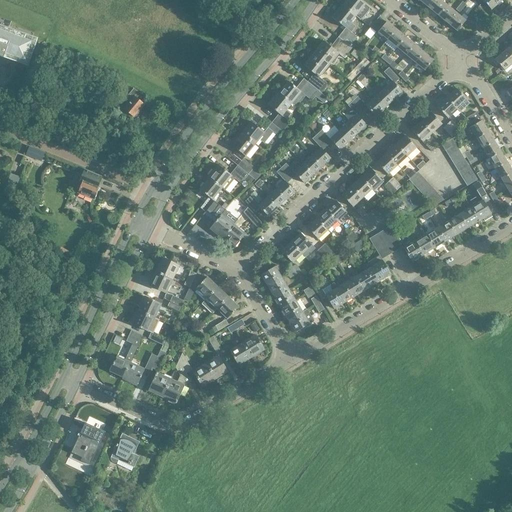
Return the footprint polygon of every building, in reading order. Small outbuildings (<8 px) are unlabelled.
[(360,0),(347,0),(343,5),(361,20),(370,8),(360,0)] [(440,0),(435,0),(429,8),(438,15),(447,5),(440,0)] [(501,2),(499,0),(482,0),(491,10),(501,2)] [(342,4),(332,17),(346,29),(339,37),(349,46),(356,37),(351,32),(356,26),(351,23),(356,17),(360,20),(361,20),(343,5),(342,4)] [(447,5),(438,15),(448,23),(456,13),(447,5)] [(456,13),(448,23),(457,31),(466,20),(456,13)] [(376,32),(384,21),(379,17),(370,28),(376,32)] [(378,32),(388,40),(396,30),(386,22),(378,32)] [(0,56),(28,66),(33,54),(27,52),(31,40),(25,38),(26,34),(0,24),(0,56)] [(396,30),(388,40),(397,48),(405,37),(396,30)] [(324,41),(314,53),(329,66),(339,54),(344,58),(352,48),(349,46),(339,37),(331,47),(324,41)] [(405,37),(397,48),(406,55),(415,45),(405,37)] [(415,45),(406,55),(416,63),(424,52),(415,45)] [(511,60),(504,51),(498,56),(494,59),(504,70),(511,63),(511,60)] [(424,52),(416,63),(425,70),(434,60),(424,52)] [(314,53),(303,65),(314,74),(307,82),(321,94),(322,93),(329,85),(319,77),(329,66),(314,53)] [(392,81),(383,89),(393,100),(402,92),(394,83),(399,79),(388,67),(383,72),(392,81)] [(360,82),(365,77),(362,74),(357,79),(360,82)] [(278,92),(278,93),(292,104),(296,108),(305,96),(311,101),(315,96),(324,103),(328,98),(322,93),(321,94),(307,82),(304,79),(296,89),(289,82),(280,93),(278,92)] [(129,103),(124,110),(133,117),(144,104),(137,98),(140,94),(134,88),(125,99),(129,103)] [(456,88),(446,97),(457,109),(460,112),(470,103),(456,88)] [(383,89),(374,97),(384,108),(393,100),(383,89)] [(279,114),(271,123),(282,132),(289,123),(286,120),(291,114),(286,111),(292,104),(278,93),(268,105),(279,114)] [(356,96),(351,100),(352,101),(363,113),(368,108),(375,117),(384,108),(374,97),(365,106),(356,96)] [(457,109),(446,97),(436,106),(447,118),(457,109)] [(356,114),(347,123),(357,134),(366,125),(358,117),(363,113),(352,101),(347,105),(356,114)] [(326,118),(331,113),(328,109),(323,114),(326,118)] [(430,112),(421,121),(432,133),(441,124),(430,112)] [(470,123),(480,117),(476,112),(466,119),(470,123)] [(451,120),(447,124),(456,133),(460,129),(451,120)] [(421,121),(411,130),(422,142),(432,133),(421,121)] [(470,127),(477,138),(488,131),(482,121),(470,127)] [(251,122),(241,133),(254,144),(258,139),(264,143),(273,133),(278,137),(282,132),(271,123),(264,132),(251,122)] [(347,123),(338,131),(348,142),(357,134),(347,123)] [(456,133),(447,124),(443,128),(452,138),(456,133)] [(321,130),(316,134),(327,146),(331,142),(339,150),(348,142),(338,131),(334,126),(325,134),(321,130)] [(488,131),(477,138),(483,148),(494,141),(488,131)] [(254,144),(241,133),(231,145),(244,156),(254,144)] [(320,148),(312,156),(322,167),(331,158),(323,150),(327,146),(316,134),(312,138),(320,148)] [(405,135),(396,145),(407,156),(416,147),(405,135)] [(449,141),(442,145),(445,151),(452,146),(449,141)] [(494,141),(483,148),(489,158),(500,151),(494,141)] [(429,142),(426,145),(431,151),(435,149),(429,142)] [(292,152),(297,147),(294,144),(289,149),(292,152)] [(456,144),(445,151),(448,156),(458,149),(456,144)] [(396,145),(386,153),(397,165),(407,156),(396,145)] [(44,153),(29,147),(26,155),(41,161),(44,153)] [(458,149),(448,156),(451,160),(461,154),(458,149)] [(500,151),(489,158),(495,169),(506,162),(500,151)] [(397,165),(386,153),(376,163),(387,174),(397,165)] [(461,154),(451,160),(454,165),(465,159),(461,154)] [(312,156),(303,164),(313,175),(322,167),(312,156)] [(242,158),(237,165),(254,179),(256,181),(262,174),(242,158)] [(465,159),(454,165),(457,170),(468,164),(465,159)] [(416,167),(419,170),(426,164),(423,161),(416,167)] [(511,171),(506,162),(495,169),(501,179),(511,172),(511,171)] [(286,163),(281,168),(292,179),(296,175),(304,183),(313,175),(303,164),(298,168),(294,164),(290,168),(286,163)] [(218,164),(207,176),(209,178),(222,188),(225,190),(235,178),(241,183),(243,180),(250,185),(254,179),(237,165),(230,173),(218,164)] [(468,164),(457,170),(461,176),(471,169),(468,164)] [(285,181),(276,189),(286,200),(295,192),(287,183),(292,179),(281,168),(276,172),(285,181)] [(370,168),(361,177),(373,190),(374,191),(384,182),(370,168)] [(471,169),(461,176),(464,181),(474,174),(471,169)] [(102,177),(84,170),(76,189),(79,190),(78,193),(94,199),(100,187),(99,186),(102,177)] [(413,170),(407,175),(410,179),(416,173),(413,170)] [(418,172),(416,173),(410,179),(409,180),(413,184),(422,177),(418,172)] [(511,172),(501,179),(507,189),(511,186),(511,172)] [(20,177),(10,174),(6,185),(16,188),(20,177)] [(474,174),(464,181),(467,186),(477,180),(474,174)] [(361,177),(351,186),(362,198),(367,193),(368,194),(373,190),(361,177)] [(422,177),(413,184),(417,189),(427,181),(422,177)] [(200,189),(205,193),(209,197),(201,208),(206,212),(215,201),(213,199),(222,188),(209,178),(200,189)] [(393,178),(389,182),(397,190),(401,186),(393,178)] [(258,188),(263,183),(260,179),(255,184),(258,188)] [(427,181),(417,189),(421,193),(431,186),(427,181)] [(397,190),(389,182),(385,186),(393,194),(397,190)] [(479,195),(468,202),(471,207),(479,220),(482,218),(484,221),(492,216),(490,214),(490,213),(484,203),(490,200),(479,182),(473,185),(479,195)] [(351,186),(341,195),(352,207),(362,198),(351,186)] [(431,186),(421,193),(425,198),(435,191),(431,186)] [(276,189),(267,198),(277,209),(286,200),(276,189)] [(435,191),(425,198),(429,202),(440,195),(435,191)] [(444,200),(440,195),(429,202),(434,206),(444,200)] [(256,213),(260,209),(268,217),(277,209),(267,198),(258,206),(249,197),(245,201),(256,213)] [(375,204),(378,207),(384,202),(381,199),(375,204)] [(451,199),(444,203),(447,207),(453,203),(451,199)] [(336,200),(326,210),(337,221),(347,212),(336,200)] [(215,201),(206,212),(211,216),(215,211),(220,215),(210,229),(222,239),(234,224),(222,215),(226,210),(215,201)] [(471,207),(460,213),(468,227),(479,220),(471,207)] [(257,227),(261,223),(248,208),(244,213),(257,227)] [(356,211),(362,217),(366,215),(360,208),(356,211)] [(326,210),(316,218),(328,230),(337,221),(326,210)] [(460,213),(448,220),(457,234),(468,227),(460,213)] [(328,230),(316,218),(307,228),(318,239),(328,230)] [(448,220),(437,227),(445,241),(457,234),(448,220)] [(234,224),(222,239),(223,239),(224,238),(235,247),(245,234),(234,224)] [(390,227),(385,230),(391,240),(396,237),(394,232),(390,227)] [(437,227),(426,234),(434,247),(445,241),(437,227)] [(385,230),(380,233),(386,243),(391,240),(385,230)] [(352,231),(349,234),(355,241),(359,238),(352,231)] [(301,233),(291,242),(302,254),(312,245),(301,233)] [(380,233),(375,236),(381,246),(386,243),(380,233)] [(355,241),(349,234),(345,238),(351,243),(355,241)] [(426,234),(415,241),(423,254),(434,247),(426,234)] [(375,236),(369,239),(376,249),(381,246),(375,236)] [(396,237),(391,240),(397,250),(403,247),(396,237)] [(415,241),(412,237),(407,239),(410,244),(403,248),(411,261),(423,254),(415,241)] [(361,240),(355,243),(360,251),(365,247),(363,245),(361,240)] [(391,240),(386,243),(392,253),(397,250),(391,240)] [(302,254),(291,242),(281,251),(292,263),(302,254)] [(386,243),(381,246),(387,256),(392,253),(386,243)] [(325,244),(320,248),(329,258),(334,254),(325,244)] [(381,246),(376,249),(379,255),(382,259),(387,256),(381,246)] [(329,258),(320,248),(316,252),(324,261),(329,258)] [(333,258),(338,265),(342,262),(337,255),(333,258)] [(367,263),(370,268),(378,281),(390,274),(382,261),(382,260),(382,259),(379,255),(367,263)] [(163,258),(157,272),(173,279),(179,266),(163,258)] [(329,260),(333,267),(338,265),(333,258),(329,260)] [(296,264),(292,267),(294,271),(296,275),(301,272),(296,264)] [(261,275),(268,287),(282,278),(275,267),(261,275)] [(285,271),(288,275),(294,271),(292,267),(285,271)] [(370,268),(359,274),(367,288),(378,281),(370,268)] [(190,287),(196,274),(191,271),(184,285),(190,287)] [(173,279),(157,272),(150,285),(167,293),(173,279)] [(315,272),(308,276),(311,281),(318,277),(315,272)] [(359,274),(348,281),(356,295),(367,288),(359,274)] [(195,288),(203,295),(202,297),(205,299),(217,286),(207,276),(195,288)] [(282,278),(268,287),(275,298),(289,289),(282,278)] [(348,281),(337,288),(345,302),(356,295),(348,281)] [(334,283),(322,290),(322,289),(317,292),(327,308),(331,305),(333,308),(345,302),(337,288),(334,283)] [(217,286),(205,299),(205,300),(202,304),(211,313),(216,308),(227,296),(217,286)] [(191,301),(195,290),(190,288),(185,299),(191,301)] [(289,289),(275,298),(281,309),(296,300),(289,289)] [(313,290),(306,294),(308,299),(315,294),(313,290)] [(145,296),(138,310),(155,318),(161,304),(145,296)] [(173,296),(170,301),(181,306),(183,301),(173,296)] [(227,296),(216,308),(226,318),(238,307),(227,296)] [(324,309),(316,296),(311,299),(319,312),(324,309)] [(296,300),(281,309),(288,320),(302,312),(296,300)] [(170,301),(167,307),(178,312),(181,306),(170,301)] [(302,312),(288,320),(295,332),(309,323),(314,321),(307,309),(303,312),(302,312)] [(138,310),(132,324),(151,333),(153,334),(160,320),(155,318),(138,310)] [(182,323),(178,319),(173,324),(178,328),(182,323)] [(242,319),(232,325),(235,331),(245,325),(242,319)] [(218,331),(229,325),(226,320),(212,328),(214,333),(218,331)] [(254,323),(249,326),(254,333),(259,330),(254,323)] [(187,329),(182,324),(177,329),(182,334),(187,329)] [(116,356),(109,371),(122,377),(122,378),(123,378),(131,363),(130,363),(143,336),(132,331),(127,341),(133,344),(125,360),(116,356)] [(148,338),(163,345),(165,339),(153,334),(151,333),(148,338)] [(255,335),(242,343),(251,357),(264,350),(255,335)] [(222,349),(214,336),(208,340),(216,353),(222,349)] [(163,345),(160,350),(166,352),(172,342),(165,339),(163,345)] [(251,357),(242,343),(229,351),(238,365),(251,357)] [(157,356),(152,367),(158,370),(166,352),(160,350),(157,356)] [(182,353),(178,361),(186,373),(192,369),(182,353)] [(131,363),(123,378),(137,385),(142,374),(147,377),(152,367),(157,356),(151,354),(144,369),(131,363)] [(218,356),(205,364),(215,379),(228,371),(218,356)] [(171,379),(162,397),(176,403),(185,385),(191,381),(186,373),(178,361),(175,368),(180,375),(177,382),(171,379)] [(215,379),(205,364),(192,371),(202,387),(215,379)] [(148,390),(162,397),(171,379),(156,372),(148,390)] [(85,423),(72,452),(82,457),(81,461),(89,465),(95,453),(100,441),(105,432),(85,423)] [(122,433),(111,457),(111,459),(112,461),(114,462),(117,462),(118,460),(119,458),(128,463),(126,468),(129,470),(131,470),(132,469),(134,466),(135,466),(139,456),(134,454),(139,442),(122,433)]
